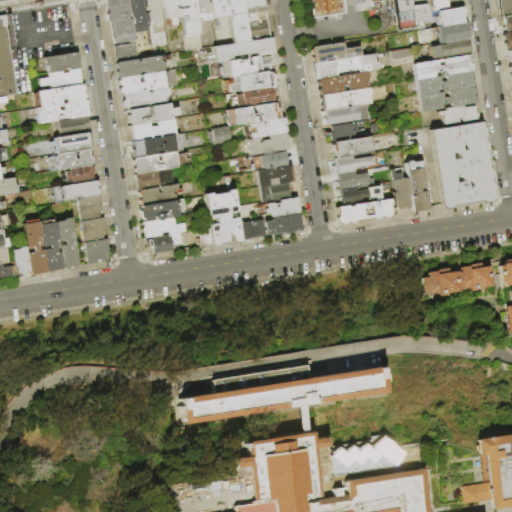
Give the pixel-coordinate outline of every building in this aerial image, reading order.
[(111,45),(108,22),(106,22),(105,14),(107,14),(104,0),(127,0),(131,18),(134,41),(111,45)] [(131,18),(127,0),(143,0),(147,23),(148,27),(147,27),(147,32),(134,34),(133,29),(134,29),(133,19),(131,18)] [(143,0),(160,0),(162,8),(162,9),(159,9),(162,28),(158,28),(157,21),(147,23),(143,0)] [(160,0),(176,0),(179,18),(176,18),(177,25),(172,26),(171,19),(166,20),(164,8),(162,8),(160,0)] [(179,18),(176,0),(192,0),(195,15),(198,34),(182,36),(179,18)] [(192,0),(209,0),(212,19),(203,20),(203,18),(198,18),(198,14),(195,15),(192,0)] [(212,19),(209,0),(240,0),(243,13),(244,24),(247,42),(232,44),(228,17),(212,19)] [(240,0),(266,0),(267,5),(265,5),(266,8),(264,8),(265,9),(243,13),(240,0)] [(312,19),(308,0),(342,0),(344,14),(312,19)] [(393,0),(409,0),(410,6),(413,27),(398,30),(393,0)] [(425,0),(445,0),(447,9),(434,12),(435,17),(428,18),(426,4),(425,0)] [(511,0),(511,15),(501,17),(498,17),(495,0),(511,0)] [(428,18),(429,23),(423,24),(423,29),(414,30),(413,27),(410,6),(426,4),(428,18)] [(447,9),(459,8),(459,9),(462,9),(462,13),(461,15),(462,24),(436,28),(435,17),(434,12),(447,9)] [(243,13),(265,9),(267,20),(244,24),(243,13)] [(511,15),(511,31),(503,33),(501,17),(511,15)] [(0,97),(0,16),(4,16),(16,95),(4,97),(0,97)] [(244,24),(267,20),(270,39),(247,42),(244,24)] [(436,28),(462,24),(465,23),(467,39),(465,40),(437,44),(435,28),(436,28)] [(503,33),(511,31),(511,48),(507,49),(505,50),(505,49),(502,47),(502,43),(504,42),(503,41),(501,40),(501,36),(503,34),(502,34),(503,33)] [(182,36),(198,34),(199,33),(201,49),(184,52),(182,36)] [(232,44),(247,42),(270,39),(271,38),(273,54),(258,57),(220,62),(215,63),(212,47),(232,44)] [(437,44),(465,40),(466,46),(468,45),(469,51),(467,52),(467,54),(431,59),(429,47),(437,46),(436,44),(437,44)] [(311,47),(341,42),(342,49),(358,47),(359,57),(313,64),(311,62),(310,58),(312,55),(310,54),(309,50),(311,47)] [(116,63),(115,63),(113,47),(135,43),(138,60),(116,63)] [(412,64),(390,67),(388,52),(409,49),(412,64)] [(46,73),(46,71),(42,71),(41,66),(43,66),(42,57),(75,52),(75,54),(76,54),(77,57),(76,58),(77,63),(77,64),(78,67),(77,67),(77,68),(67,70),(66,68),(61,69),(61,71),(46,73)] [(317,79),(313,80),(311,64),(313,64),(359,57),(372,55),(374,63),(375,63),(377,70),(364,72),(317,79)] [(412,64),(467,56),(469,56),(470,61),(468,62),(468,65),(470,65),(471,70),(468,72),(414,80),(412,64)] [(163,72),(119,78),(118,79),(118,78),(116,78),(115,73),(117,72),(117,70),(115,70),(114,65),(116,64),(116,63),(138,60),(158,57),(159,62),(161,61),(161,63),(163,64),(164,69),(162,70),(163,72)] [(258,57),(258,59),(268,57),(268,58),(273,57),(274,61),(268,62),(270,72),(266,72),(232,77),(222,79),(222,75),(220,74),(219,68),(220,66),(220,62),(258,57)] [(80,85),(49,90),(48,86),(39,87),(38,79),(47,78),(46,73),(61,71),(61,74),(67,73),(67,70),(77,68),(79,68),(81,85),(80,85)] [(166,88),(166,86),(165,87),(163,73),(164,73),(164,72),(175,70),(177,86),(166,88)] [(146,108),(143,105),(127,108),(127,109),(125,110),(125,108),(122,107),(121,102),(124,100),(123,95),(121,95),(121,94),(119,93),(119,89),(120,87),(118,85),(117,81),(119,80),(119,78),(163,72),(163,73),(165,87),(165,88),(166,88),(168,90),(169,94),(168,97),(166,97),(166,102),(161,103),(159,106),(146,108)] [(232,77),(266,72),(267,73),(270,72),(270,75),(273,76),(274,80),(271,82),(277,82),(278,85),(272,86),(272,88),(241,92),(240,91),(229,93),(228,85),(233,84),(232,77)] [(320,96),(320,95),(317,94),(316,90),(319,88),(318,87),(316,86),(315,82),(317,79),(364,72),(366,73),(367,78),(365,80),(367,89),(320,96)] [(414,80),(468,72),(471,73),(472,77),(470,79),(470,81),(472,82),(473,86),(469,88),(417,96),(414,80)] [(34,108),(32,94),(36,93),(36,92),(49,90),(80,85),(82,87),(83,90),(81,92),(81,93),(83,95),(84,98),(82,101),(65,103),(64,97),(59,98),(60,104),(57,105),(34,108)] [(241,92),(272,88),(274,101),(237,107),(237,109),(230,110),(229,102),(226,102),(225,96),(235,94),(235,96),(241,95),(241,92)] [(417,96),(469,88),(473,89),(473,93),(471,94),(472,97),(474,98),(475,102),(472,104),(460,106),(442,109),(418,112),(416,96),(417,96)] [(363,105),(322,112),(322,110),(320,109),(318,98),(320,96),(367,89),(369,90),(369,93),(367,96),(368,104),(363,105)] [(51,122),(37,124),(34,108),(57,105),(58,111),(62,110),(61,104),(65,103),(82,101),(85,100),(87,116),(86,116),(51,122)] [(230,110),(237,109),(275,103),(276,108),(278,108),(279,119),(248,124),(228,127),(228,125),(226,124),(225,121),(227,120),(225,111),(230,110)] [(130,126),(129,125),(128,124),(127,116),(128,115),(127,110),(146,108),(159,106),(168,104),(169,109),(177,108),(178,114),(179,116),(173,117),(173,115),(170,116),(171,120),(130,126)] [(323,126),(322,118),(320,118),(319,112),(322,112),(363,105),(365,119),(323,126)] [(442,109),(460,106),(462,108),(476,106),(478,120),(441,125),(439,112),(443,111),(442,109)] [(58,137),(57,126),(52,127),(51,122),(86,116),(88,130),(83,131),(83,134),(58,137)] [(132,142),(130,126),(171,120),(173,119),(175,135),(132,142)] [(279,119),(282,119),(284,120),(284,124),(283,126),(283,127),(285,128),(286,132),(284,133),(284,135),(251,140),(248,124),(279,119)] [(332,143),(332,141),(330,141),(329,137),(324,138),(323,134),(330,133),(329,126),(355,123),(356,130),(358,130),(360,138),(332,143)] [(428,131),(480,123),(480,128),(482,130),(483,137),(482,138),(483,142),(485,144),(486,150),(484,152),(487,170),(489,171),(490,178),(488,180),(489,184),(491,185),(492,191),(490,193),(491,200),(490,200),(489,203),(481,204),(479,202),(451,206),(450,208),(443,209),(440,208),(428,131)] [(211,130),(228,127),(230,144),(214,146),(213,144),(209,144),(208,132),(212,132),(211,130)] [(54,155),(51,139),(58,137),(83,134),(87,133),(89,134),(91,147),(90,149),(88,149),(88,150),(87,150),(75,152),(71,152),(54,155)] [(174,153),(134,159),(132,142),(175,135),(179,135),(181,152),(174,153)] [(284,135),(284,136),(286,137),(288,147),(286,149),(287,151),(272,153),(261,155),(249,156),(247,140),(251,140),(284,135)] [(351,156),(334,159),(333,152),(331,151),(330,145),(332,144),(332,143),(360,138),(367,137),(368,146),(370,147),(371,150),(369,152),(369,154),(351,156)] [(68,169),(57,170),(56,168),(48,170),(47,158),(53,157),(54,155),(71,152),(72,159),(76,159),(75,152),(87,150),(88,158),(89,158),(90,163),(89,164),(89,165),(68,169)] [(385,153),(401,150),(404,164),(408,195),(406,197),(408,207),(406,209),(402,210),(401,208),(399,210),(394,211),(385,153)] [(261,155),(272,153),(273,154),(284,152),(285,162),(289,161),(290,166),(264,170),(264,168),(251,170),(250,165),(252,165),(251,158),(262,157),(261,155)] [(170,170),(135,175),(133,173),(133,169),(134,168),(134,166),(132,165),(131,161),(133,159),(134,159),(174,153),(175,155),(182,154),(183,160),(187,159),(188,163),(176,165),(177,169),(170,170)] [(353,172),(336,175),(335,169),(331,170),(331,167),(335,166),(334,159),(351,156),(351,159),(372,156),(373,165),(353,169),(353,172)] [(408,195),(404,164),(405,162),(409,161),(410,163),(419,162),(426,210),(411,212),(408,195)] [(70,185),(70,182),(65,183),(63,172),(68,172),(68,169),(89,165),(89,167),(91,168),(92,172),(91,174),(92,181),(70,185)] [(264,170),(290,166),(292,183),(287,183),(259,188),(258,188),(255,172),(264,170)] [(140,190),(139,185),(136,185),(134,175),(135,175),(170,170),(172,185),(140,190)] [(337,190),(337,186),(332,186),(331,183),(336,182),(335,175),(336,175),(353,172),(354,176),(366,174),(367,180),(366,180),(367,184),(366,185),(358,186),(358,184),(355,184),(356,187),(337,190)] [(0,179),(12,178),(13,185),(15,185),(17,194),(0,196),(0,179)] [(77,200),(77,198),(71,199),(71,201),(54,204),(52,188),(59,187),(59,186),(70,185),(92,181),(93,181),(94,183),(96,183),(96,187),(94,187),(95,190),(97,191),(97,194),(96,195),(96,197),(77,200)] [(259,188),(287,183),(288,189),(293,189),(294,192),(288,192),(290,199),(278,201),(261,204),(259,188)] [(141,207),(141,206),(139,204),(138,201),(140,199),(140,198),(138,196),(137,193),(139,191),(139,190),(140,190),(172,185),(175,185),(176,190),(171,190),(172,194),(175,196),(175,198),(173,200),(173,202),(141,207)] [(366,188),(378,186),(380,201),(340,207),(339,201),(334,202),(334,199),(339,199),(337,190),(356,187),(356,191),(366,190),(366,188)] [(238,228),(240,240),(240,242),(233,243),(233,241),(217,244),(218,246),(211,247),(211,244),(200,246),(198,230),(208,229),(203,194),(210,193),(210,195),(225,193),(225,191),(232,190),(238,228)] [(79,222),(76,200),(77,200),(96,197),(98,197),(101,215),(98,216),(98,219),(79,222)] [(290,199),(296,198),(298,215),(272,218),(270,217),(269,214),(267,214),(267,215),(257,216),(256,209),(263,208),(263,205),(272,204),(272,205),(279,204),(278,201),(290,199)] [(334,208),(340,207),(380,201),(386,200),(389,216),(387,216),(386,218),(383,218),(381,217),(378,218),(377,219),(373,220),(371,219),(352,221),(351,223),(348,223),(347,223),(344,223),(343,224),(339,225),(338,224),(337,224),(337,222),(335,222),(335,218),(335,217),(334,208)] [(171,218),(143,223),(142,220),(140,218),(139,212),(141,210),(140,207),(141,207),(173,202),(175,202),(177,217),(171,218)] [(298,215),(301,231),(291,232),(290,234),(285,235),(283,234),(272,235),(263,236),(262,231),(265,231),(264,222),(270,221),(272,218),(298,215)] [(53,223),(61,222),(62,219),(69,218),(76,266),(75,266),(74,268),(71,268),(69,267),(67,267),(66,269),(63,270),(61,268),(60,268),(58,252),(57,247),(57,246),(63,245),(62,240),(56,241),(53,223)] [(83,243),(79,222),(98,219),(101,218),(104,237),(101,237),(102,240),(83,243)] [(166,235),(166,232),(159,233),(160,236),(144,239),(143,235),(141,233),(140,228),(142,227),(141,223),(143,223),(171,218),(172,221),(173,224),(172,226),(182,224),(183,233),(178,234),(166,235)] [(263,236),(263,237),(248,239),(246,241),(243,241),(242,240),(240,240),(238,228),(240,227),(240,224),(261,220),(262,231),(263,236)] [(24,247),(21,225),(37,222),(38,225),(40,239),(36,239),(37,251),(41,250),(45,272),(45,274),(29,276),(28,274),(25,253),(32,252),(31,247),(24,248),(24,247)] [(41,250),(48,249),(48,246),(41,247),(40,239),(38,225),(53,223),(56,241),(57,246),(57,247),(55,247),(55,253),(58,252),(60,268),(61,270),(45,272),(41,250)] [(152,255),(151,247),(146,248),(145,241),(167,238),(166,235),(178,234),(179,245),(170,246),(171,252),(152,255)] [(0,277),(8,277),(6,264),(4,265),(0,238),(0,277)] [(86,264),(83,243),(102,240),(105,240),(108,258),(105,259),(105,261),(86,264)] [(15,276),(14,267),(17,266),(16,258),(13,258),(12,251),(17,250),(16,248),(24,247),(24,248),(25,253),(28,274),(15,276)] [(421,279),(427,278),(427,273),(436,272),(436,271),(447,269),(447,273),(456,272),(456,273),(459,273),(458,269),(468,267),(467,265),(479,264),(479,265),(484,264),(484,261),(492,260),(494,276),(489,277),(491,287),(489,287),(489,289),(484,290),(485,293),(481,293),(480,289),(478,289),(478,291),(469,293),(468,289),(459,291),(459,292),(448,294),(449,296),(441,298),(440,295),(439,295),(438,294),(424,296),(421,279)] [(501,284),(497,263),(503,262),(503,261),(511,260),(511,286),(505,287),(505,285),(505,283),(501,284)] [(0,278),(0,268),(13,266),(14,267),(15,276),(0,278)] [(511,304),(502,306),(506,332),(511,331),(511,304)] [(206,378),(309,361),(312,377),(377,367),(378,376),(381,375),(382,383),(380,383),(381,393),(300,406),(305,434),(299,435),(294,407),(183,426),(181,414),(179,415),(178,408),(180,408),(178,398),(213,393),(211,383),(207,383),(206,378)] [(305,434),(309,433),(310,440),(324,438),(326,448),(312,450),(320,499),(331,497),(329,490),(337,489),(338,496),(343,495),(341,482),(417,469),(424,511),(233,511),(233,507),(254,503),(248,467),(234,469),(233,460),(247,457),(245,448),(243,448),(243,445),(244,445),(244,444),(299,435),(305,434)] [(511,433),(511,506),(489,511),(487,501),(478,502),(459,505),(457,488),(477,484),(472,452),(470,451),(470,446),(471,445),(470,440),(511,433)]
